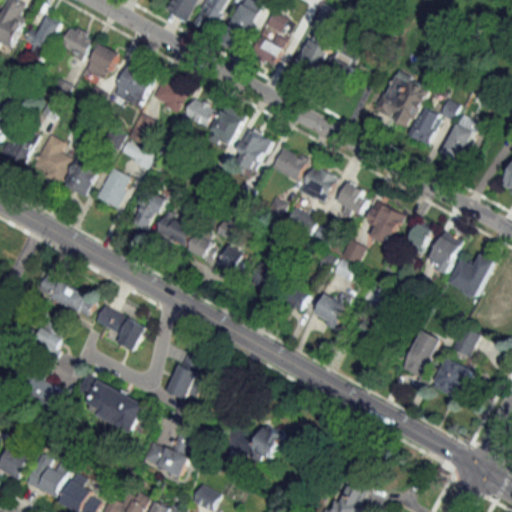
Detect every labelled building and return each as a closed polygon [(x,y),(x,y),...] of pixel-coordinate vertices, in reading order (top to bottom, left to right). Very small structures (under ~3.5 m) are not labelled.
[(9,0),(0,17),(0,46),(3,41),(14,46),(29,17),(22,13),(27,3),(21,0),(9,0)] [(191,20),(201,0),(176,0),(172,10),(191,20)] [(230,0),(208,0),(198,24),(217,32),(230,0)] [(266,4),(256,0),(243,0),(227,41),(247,49),(266,4)] [(317,18),(329,25),(338,10),(326,2),(317,18)] [(277,64),(290,37),(284,34),(292,17),(277,9),(255,53),(277,64)] [(33,50),(46,57),(65,24),(50,15),(42,29),(36,26),(28,40),(36,45),(33,50)] [(62,50),(85,60),(95,36),(73,26),(62,50)] [(301,63),(321,73),(336,41),(316,31),(301,63)] [(88,70),(107,80),(122,53),(103,43),(88,70)] [(372,99),(384,75),(360,64),(362,59),(340,48),(326,76),(372,99)] [(158,80),(135,64),(120,84),(143,100),(158,80)] [(411,128),(436,87),(402,66),(377,107),(411,128)] [(190,92),(166,79),(156,99),(180,111),(190,92)] [(210,127),(220,108),(197,96),(188,115),(210,127)] [(233,145),(249,115),(229,104),(213,133),(233,145)] [(430,144),(446,114),(429,105),(413,134),(430,144)] [(482,123),(463,115),(446,153),(464,162),(482,123)] [(41,133),(27,127),(19,146),(10,142),(5,152),(27,163),(41,133)] [(238,158),(258,170),(276,141),(256,129),(238,158)] [(74,158),(65,153),(70,144),(53,134),(35,167),(62,181),(74,158)] [(123,153),(149,169),(157,155),(131,139),(123,153)] [(300,179),(310,158),(286,147),(276,169),(300,179)] [(87,196),(104,165),(83,154),(66,185),(87,196)] [(326,203),(340,177),(317,164),(303,189),(326,203)] [(101,198),(120,206),(134,175),(114,167),(101,198)] [(348,215),(373,207),(365,182),(340,190),(348,215)] [(132,219),(151,230),(169,200),(150,189),(132,219)] [(390,244),(407,214),(382,200),(371,220),(380,224),(374,235),(390,244)] [(292,219),(306,226),(312,215),(298,208),(292,219)] [(198,226),(170,211),(160,230),(187,245),(198,226)] [(409,243),(424,251),(436,230),(421,222),(409,243)] [(224,241),(203,229),(192,249),(213,261),(224,241)] [(450,271),(466,240),(447,230),(431,261),(450,271)] [(345,255),(361,262),(369,247),(352,239),(345,255)] [(466,257),(454,285),(480,297),(497,259),(481,252),(476,262),(466,257)] [(337,271),(350,279),(358,266),(344,258),(337,271)] [(486,299),(507,310),(511,299),(511,267),(504,263),(486,299)] [(93,314),(100,295),(48,275),(41,294),(93,314)] [(273,284),(274,277),(268,275),(266,283),(273,284)] [(314,293),(293,281),(284,298),(304,310),(314,293)] [(349,297),(323,294),(320,320),(347,323),(349,297)] [(124,334),(120,342),(137,351),(150,326),(107,304),(98,321),(124,334)] [(503,312),(489,306),(481,324),(495,330),(503,312)] [(403,330),(379,312),(356,340),(380,359),(403,330)] [(60,349),(71,329),(51,319),(41,339),(60,349)] [(455,348),(472,356),(483,334),(466,326),(455,348)] [(406,371),(428,381),(446,338),(424,329),(406,371)] [(189,399),(194,390),(208,361),(189,351),(170,390),(189,399)] [(465,400),(480,371),(452,357),(437,386),(465,400)] [(99,415),(135,433),(150,402),(89,372),(79,393),(104,405),(99,415)] [(56,411),(67,394),(36,373),(25,390),(56,411)] [(254,450),(273,460),(287,434),(269,424),(254,450)] [(176,449),(156,443),(149,464),(185,475),(195,442),(179,437),(176,449)] [(2,467),(22,478),(36,455),(15,443),(2,467)] [(45,453),(30,483),(61,498),(75,467),(45,453)] [(80,511),(102,487),(86,472),(63,497),(80,511)] [(337,511),(365,511),(372,488),(346,481),(337,511)] [(145,511),(152,497),(134,489),(129,499),(119,494),(111,511),(145,511)] [(184,511),(186,508),(157,500),(153,511),(184,511)]
